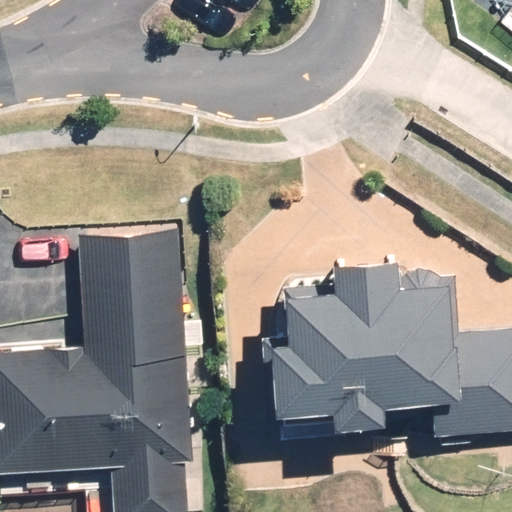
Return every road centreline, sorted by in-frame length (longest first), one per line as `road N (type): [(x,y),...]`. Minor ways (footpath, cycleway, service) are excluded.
road 1 (residential): [(350,29),(298,80),(26,65)]
road 2 (residential): [(511,129),(350,29)]
